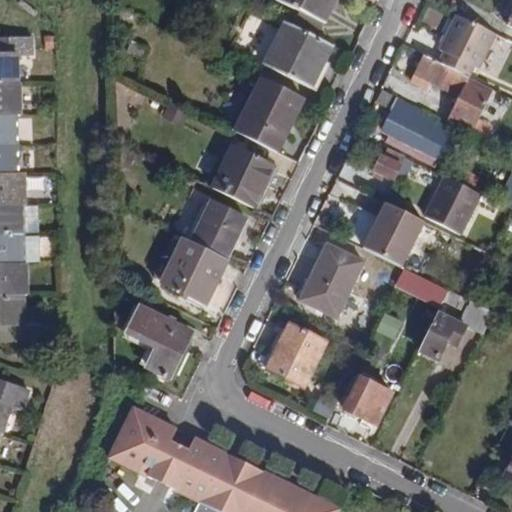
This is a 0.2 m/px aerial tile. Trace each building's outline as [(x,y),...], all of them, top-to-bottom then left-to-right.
[(335,0),(278,0),(302,11),(324,22),(335,0)] [(324,22),(302,11),(294,26),(316,37),(324,22)] [(496,34),(457,15),(440,49),(443,51),(474,67),(478,69),(496,34)] [(294,26),(284,22),(264,65),(310,88),(332,45),(316,37),(294,26)] [(0,89),(23,89),(23,58),(36,58),(35,42),(0,42),(0,89)] [(474,67),(443,51),(437,62),(469,78),(474,67)] [(437,62),(423,55),(414,74),(411,80),(420,84),(422,79),(459,98),(447,121),(450,123),(470,133),(484,105),(492,89),(469,78),(437,62)] [(305,98),(262,77),(234,131),(277,152),(305,98)] [(374,101),(391,109),(398,97),(380,88),(374,101)] [(28,89),(23,89),(0,89),(0,119),(22,119),(29,119),(28,89)] [(447,121),(398,97),(391,109),(380,131),(388,136),(436,160),(445,164),(457,139),(452,136),(454,132),(446,128),(450,123),(447,121)] [(0,148),(23,149),(22,119),(0,119),(0,148)] [(385,142),(432,166),(436,160),(388,136),(385,142)] [(275,166),(232,145),(211,188),(253,209),(275,166)] [(23,149),(0,148),(0,179),(23,179),(23,149)] [(404,156),(389,149),(385,156),(382,154),(374,170),(395,180),(403,165),(401,163),(404,156)] [(511,174),(498,202),(511,209),(511,174)] [(481,195),(445,177),(425,217),(461,235),(481,195)] [(30,178),(23,179),(0,179),(0,208),(28,208),(31,208),(30,178)] [(190,242),(225,259),(246,219),(210,202),(190,242)] [(385,204),(364,248),(402,267),(424,223),(385,204)] [(28,208),(0,208),(0,238),(28,238),(28,208)] [(0,238),(0,269),(29,269),(28,238),(0,238)] [(225,259),(190,242),(182,238),(161,282),(205,305),(228,261),(225,259)] [(364,262),(327,244),(300,301),(337,319),(364,262)] [(443,303),(449,290),(403,267),(396,280),(443,303)] [(29,269),(0,269),(0,298),(28,298),(33,298),(32,268),(29,269)] [(498,315),(502,307),(505,301),(479,288),(473,302),(494,312),(498,315)] [(449,290),(443,303),(419,352),(439,363),(449,345),(457,349),(468,327),(483,335),(494,312),(473,302),(449,290)] [(28,326),(28,298),(0,298),(0,327),(2,327),(2,343),(42,342),(41,326),(28,326)] [(192,332),(140,306),(126,333),(147,344),(156,349),(147,366),(170,378),(192,332)] [(511,312),(502,307),(498,315),(511,321),(511,312)] [(395,341),(404,323),(386,314),(377,332),(395,341)] [(327,342),(289,324),(267,370),(304,389),(327,342)] [(147,344),(138,362),(147,366),(156,349),(147,344)] [(393,394),(360,377),(344,410),(377,426),(393,394)] [(0,433),(2,434),(5,435),(14,406),(24,409),(29,393),(0,383),(0,433)] [(337,511),(339,510),(190,438),(186,448),(170,440),(175,430),(131,409),(107,459),(197,502),(192,511),(337,511)]
